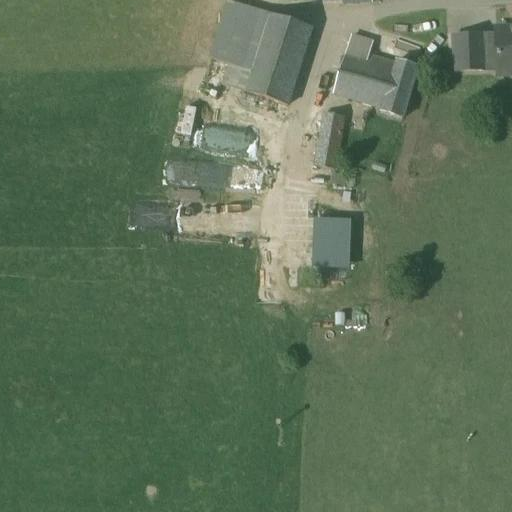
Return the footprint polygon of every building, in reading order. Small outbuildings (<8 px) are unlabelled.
[(312,29),(229,3),(211,61),(230,66),(223,87),(287,107),(312,29)] [(511,30),(496,31),(497,40),(498,72),(498,77),(511,75),(511,30)] [(484,36),(454,38),(456,74),(484,72),(483,41),(484,41),(484,36)] [(396,66),(369,58),(373,44),(351,38),(333,95),(381,110),(380,114),(402,121),(418,69),(397,62),(396,66)] [(484,41),(483,41),(484,72),(498,72),(497,40),(484,41)] [(344,118),(324,115),(315,168),(335,172),(344,118)]
